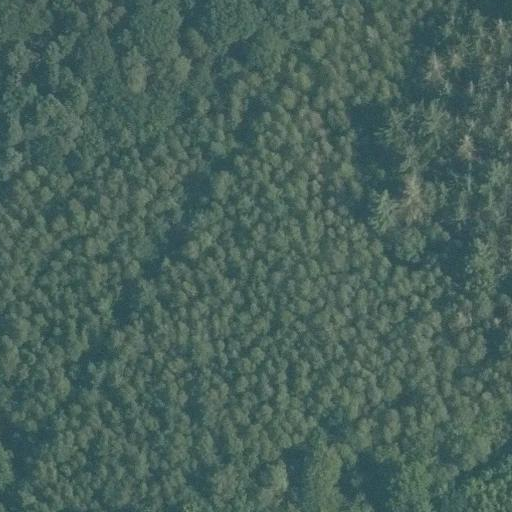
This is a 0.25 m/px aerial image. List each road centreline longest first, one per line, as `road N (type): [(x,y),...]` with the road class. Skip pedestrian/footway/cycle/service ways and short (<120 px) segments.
road 1 (track): [(0,141),(50,137),(96,118),(199,45),(284,0)]
road 2 (track): [(344,511),(511,423)]
